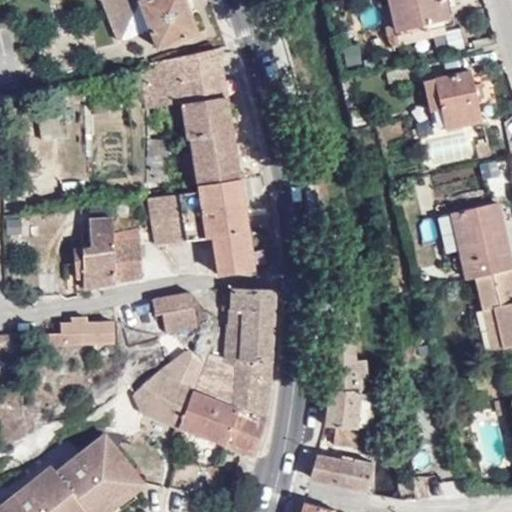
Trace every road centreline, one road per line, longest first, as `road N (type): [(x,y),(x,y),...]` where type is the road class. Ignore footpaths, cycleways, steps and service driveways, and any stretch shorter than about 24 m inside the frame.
road 1 (residential): [(297,270),(181,281),(0,321)]
road 2 (primary): [(240,0),(286,174),(297,270)]
road 3 (residential): [(511,501),(404,505),(280,476)]
road 4 (primary): [(297,270),(280,476)]
